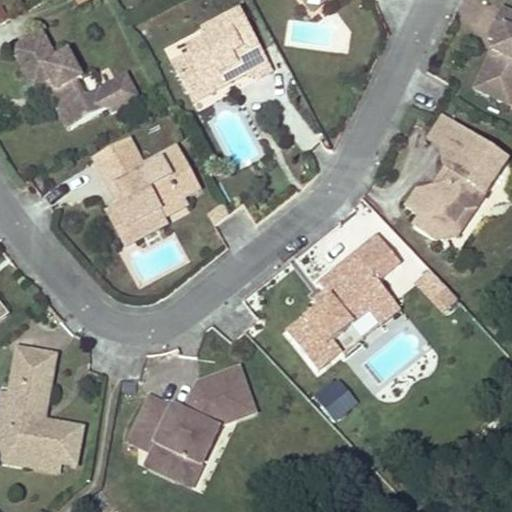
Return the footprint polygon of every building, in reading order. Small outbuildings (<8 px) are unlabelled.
[(310,12),(315,9),(324,2),(305,0),(299,0),(305,6),(310,12)] [(511,11),(502,6),(488,36),(498,41),(506,44),(502,54),(494,50),(476,88),(510,104),(511,99),(511,11)] [(241,12),(205,32),(208,38),(189,49),(191,54),(174,63),(187,89),(205,80),(211,92),(233,80),(230,75),(239,70),(247,73),(260,77),(265,74),(273,70),(241,12)] [(41,35),(12,50),(33,88),(42,84),(50,80),(73,124),(105,106),(98,92),(85,98),(74,80),(80,78),(67,55),(55,62),(41,35)] [(494,50),(502,54),(506,44),(498,41),(494,50)] [(230,75),(233,80),(247,73),(239,70),(230,75)] [(50,80),(42,84),(65,128),(73,124),(50,80)] [(205,80),(187,89),(194,101),(211,92),(205,80)] [(443,118),(429,139),(445,150),(459,130),(443,118)] [(507,162),(459,130),(445,150),(441,156),(444,167),(445,167),(449,170),(444,178),(445,185),(438,187),(431,188),(417,191),(408,205),(421,215),(413,226),(436,241),(445,239),(464,210),(476,208),(507,162)] [(129,142),(94,160),(99,168),(107,185),(114,181),(125,202),(118,206),(114,208),(126,229),(159,212),(162,217),(184,205),(181,199),(197,191),(174,149),(142,166),(129,142)] [(445,167),(431,188),(438,187),(445,185),(444,178),(449,170),(445,167)] [(114,181),(107,185),(118,206),(125,202),(114,181)] [(216,227),(230,215),(223,203),(209,215),(216,227)] [(124,246),(166,225),(162,217),(159,212),(126,229),(114,208),(106,212),(124,246)] [(445,239),(457,237),(476,208),(464,210),(445,239)] [(358,253),(321,283),(328,291),(334,299),(324,307),(311,318),(309,315),(289,331),(320,369),(344,350),(335,339),(372,309),(391,293),(358,253)] [(419,279),(436,297),(448,287),(431,268),(419,279)] [(334,299),(328,291),(318,299),(324,307),(334,299)] [(384,323),(403,308),(391,293),(372,309),(384,323)] [(9,395),(1,394),(0,397),(0,455),(5,463),(7,454),(27,458),(25,466),(59,473),(60,464),(76,467),(83,428),(44,421),(39,414),(41,406),(47,407),(56,356),(18,349),(9,395)] [(153,401),(132,444),(154,456),(148,468),(174,481),(183,464),(189,461),(203,468),(223,427),(256,413),(238,371),(207,385),(210,392),(200,413),(185,417),(153,401)] [(310,396),(330,423),(358,404),(338,376),(310,396)] [(200,413),(210,392),(207,385),(200,388),(185,417),(200,413)] [(41,406),(39,414),(44,421),(47,407),(41,406)] [(345,435),(364,420),(355,408),(336,423),(345,435)] [(7,454),(5,463),(25,466),(27,458),(7,454)] [(203,468),(189,461),(183,464),(174,481),(192,490),(203,468)]
